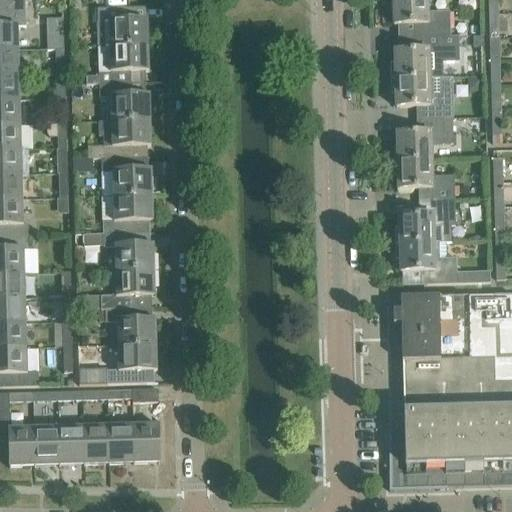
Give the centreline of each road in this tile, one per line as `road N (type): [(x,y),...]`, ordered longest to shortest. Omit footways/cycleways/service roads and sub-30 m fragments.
road 1 (unclassified): [(342,511),(329,0)]
road 2 (residential): [(194,511),(181,0)]
